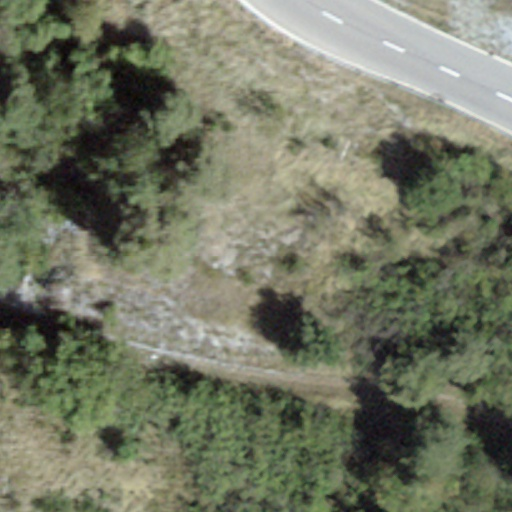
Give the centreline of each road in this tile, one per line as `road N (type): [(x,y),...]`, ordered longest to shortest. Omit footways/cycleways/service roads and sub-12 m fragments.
road 1 (unknown): [(511,419),(491,402),(251,377),(0,299)]
road 2 (tertiary): [(511,99),(305,0)]
